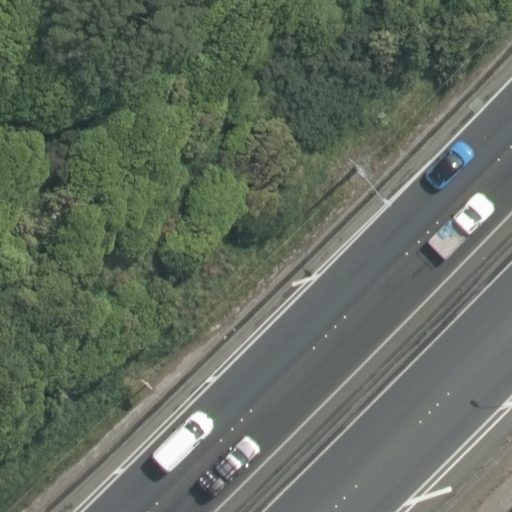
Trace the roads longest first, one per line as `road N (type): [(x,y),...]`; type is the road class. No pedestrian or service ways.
road 1 (trunk): [(210,511),(511,209)]
road 2 (trunk): [(511,372),(372,511)]
